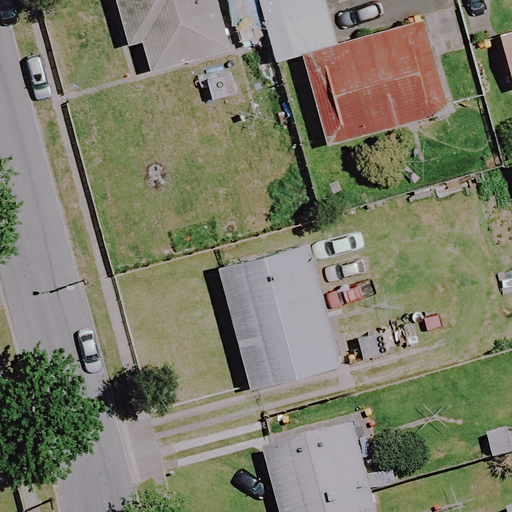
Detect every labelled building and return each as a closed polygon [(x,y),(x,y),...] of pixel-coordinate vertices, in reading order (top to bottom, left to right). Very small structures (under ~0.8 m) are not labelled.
[(227,53),(212,0),(111,0),(124,47),(139,43),(147,75),(227,53)] [(333,46),(320,0),(270,0),(258,3),(274,64),(299,57),(323,147),(444,115),(419,23),(333,46)] [(511,33),(497,38),(511,90),(511,33)] [(334,368),(302,247),(216,270),(248,391),(334,368)] [(374,511),(353,430),(264,453),(279,511),(374,511)]
